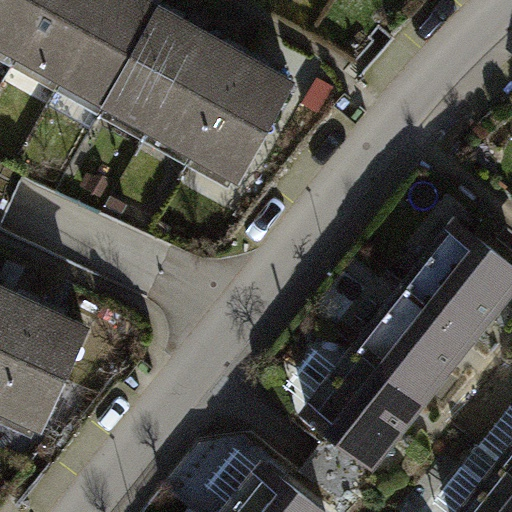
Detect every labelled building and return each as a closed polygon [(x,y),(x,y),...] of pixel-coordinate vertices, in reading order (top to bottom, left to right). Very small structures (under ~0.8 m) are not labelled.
[(153,0),(0,0),(0,54),(229,181),(288,74),(153,0)] [(341,436),(322,459),(357,489),(511,312),(511,260),(452,208),(291,392),(341,436)] [(0,280),(0,406),(36,423),(84,319),(0,280)] [(511,511),(511,432),(446,511),(511,511)] [(357,511),(362,506),(277,438),(217,511),(357,511)]
